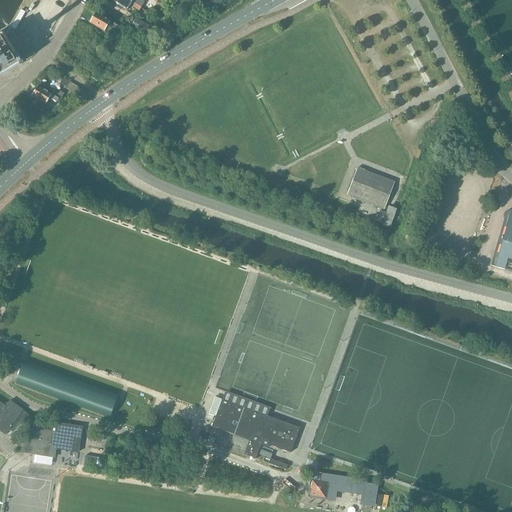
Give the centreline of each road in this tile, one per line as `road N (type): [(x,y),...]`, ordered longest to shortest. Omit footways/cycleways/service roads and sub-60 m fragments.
road 1 (unclassified): [(94,110),(143,175),(170,190),(511,297)]
road 2 (secondary): [(94,110),(278,0)]
road 3 (unclassified): [(511,180),(409,0)]
road 4 (unclassified): [(0,99),(28,80),(81,0)]
